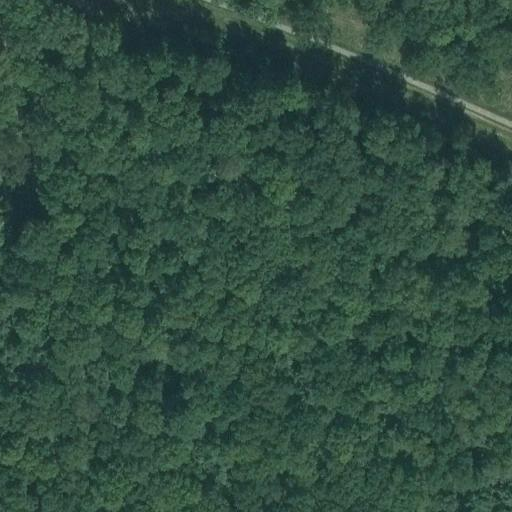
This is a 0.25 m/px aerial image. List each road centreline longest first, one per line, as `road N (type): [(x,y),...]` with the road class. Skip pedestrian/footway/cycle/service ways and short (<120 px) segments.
road 1 (track): [(163,0),(511,141)]
road 2 (track): [(2,0),(26,132),(9,230)]
